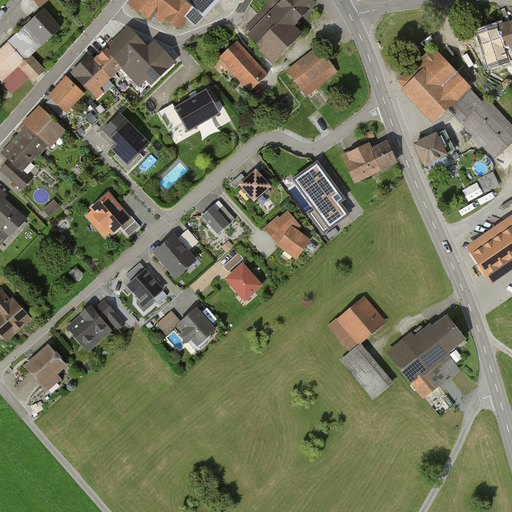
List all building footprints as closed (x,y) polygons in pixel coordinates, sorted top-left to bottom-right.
[(33,0),(42,9),(51,0),(33,0)] [(178,34),(190,18),(199,26),(223,0),(232,0),(234,1),(235,0),(193,0),(190,4),(183,0),(134,0),(131,5),(153,21),(156,17),(178,34)] [(321,6),(315,0),(288,0),(251,36),(277,64),(307,35),(299,27),(321,6)] [(65,29),(47,10),(0,54),(0,76),(6,84),(23,68),(37,83),(49,72),(35,57),(65,29)] [(259,14),(243,30),(249,36),(265,21),(259,14)] [(511,23),(479,34),(487,58),(511,50),(511,23)] [(151,50),(130,27),(75,76),(94,98),(124,71),(136,85),(145,77),(154,87),(178,66),(158,44),(151,50)] [(268,78),(237,46),(212,71),(221,79),(228,73),(250,95),(268,78)] [(511,145),(511,127),(435,49),(401,82),(440,122),(452,111),(499,159),(511,145)] [(336,75),(317,50),(286,74),(304,98),(336,75)] [(87,95),(70,79),(52,98),(70,114),(87,95)] [(220,117),(208,96),(177,113),(173,107),(159,115),(170,134),(185,126),(189,134),(220,117)] [(67,130),(43,109),(3,154),(12,163),(3,172),(25,192),(34,182),(27,175),(67,130)] [(152,148),(120,117),(100,138),(112,150),(109,152),(110,157),(127,174),(152,148)] [(455,151),(445,130),(415,145),(426,165),(455,151)] [(396,162),(387,144),(372,152),(368,144),(342,156),(355,182),(396,162)] [(180,157),(158,178),(168,189),(190,168),(180,157)] [(320,161),(295,179),(317,209),(310,214),(323,232),(351,212),(341,199),(345,196),(320,161)] [(272,183),(257,167),(241,182),(256,198),(272,183)] [(499,186),(493,172),(479,179),(485,192),(499,186)] [(0,244),(5,248),(29,221),(6,201),(10,196),(0,187),(0,244)] [(131,215),(109,190),(90,207),(112,232),(131,215)] [(45,210),(51,217),(62,206),(56,200),(45,210)] [(214,202),(202,214),(220,235),(233,223),(214,202)] [(301,224),(287,209),(266,229),(278,243),(299,256),(311,237),(296,228),(301,224)] [(129,236),(141,225),(132,215),(120,226),(129,236)] [(511,261),(511,224),(472,252),(490,277),(511,261)] [(200,241),(188,228),(180,235),(192,248),(200,241)] [(198,258),(175,232),(154,250),(177,276),(198,258)] [(239,252),(224,265),(229,270),(244,257),(239,252)] [(246,298),(264,282),(245,260),(227,276),(246,298)] [(164,290),(146,267),(128,282),(141,297),(137,301),(143,307),(164,290)] [(0,328),(7,337),(31,317),(14,296),(11,299),(2,288),(0,290),(0,328)] [(388,323),(367,299),(331,329),(351,354),(388,323)] [(99,301),(69,328),(88,349),(118,323),(99,301)] [(216,330),(197,309),(182,322),(172,311),(157,324),(167,335),(179,324),(185,331),(181,335),(187,342),(192,338),(198,345),(216,330)] [(390,354),(427,400),(462,372),(451,358),(471,342),(452,318),(438,329),(436,325),(419,338),(416,333),(390,354)] [(68,364),(50,343),(25,364),(47,389),(63,376),(59,371),(68,364)] [(397,384),(365,345),(343,364),(376,402),(397,384)]
